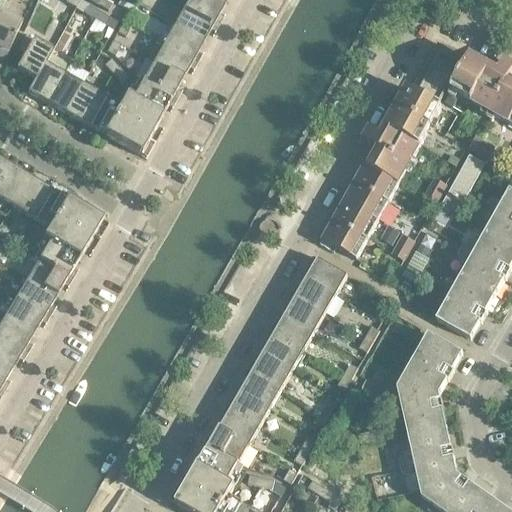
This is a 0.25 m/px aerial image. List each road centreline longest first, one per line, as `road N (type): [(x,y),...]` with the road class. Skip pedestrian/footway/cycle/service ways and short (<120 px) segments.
road 1 (residential): [(140,511),(433,0)]
road 2 (residential): [(0,427),(125,214)]
road 3 (residential): [(144,183),(250,0)]
road 4 (residential): [(503,489),(473,462),(467,417),(476,379),(511,318)]
road 5 (residential): [(144,183),(6,105)]
road 6 (residential): [(0,140),(125,214)]
